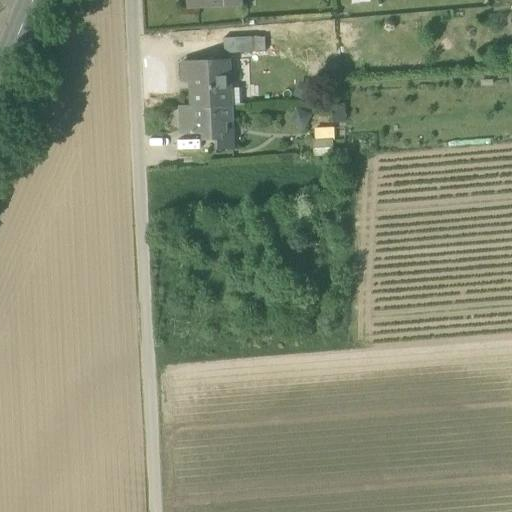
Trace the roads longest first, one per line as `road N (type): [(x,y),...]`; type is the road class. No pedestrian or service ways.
road 1 (residential): [(132,0),(148,354)]
road 2 (unclassified): [(148,354),(155,511)]
